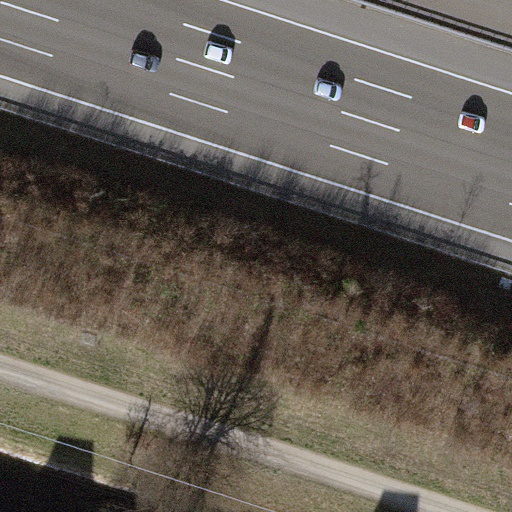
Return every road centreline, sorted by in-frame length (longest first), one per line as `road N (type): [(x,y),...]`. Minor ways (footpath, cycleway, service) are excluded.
road 1 (motorway): [(0,1),(511,167)]
road 2 (track): [(458,511),(0,368)]
